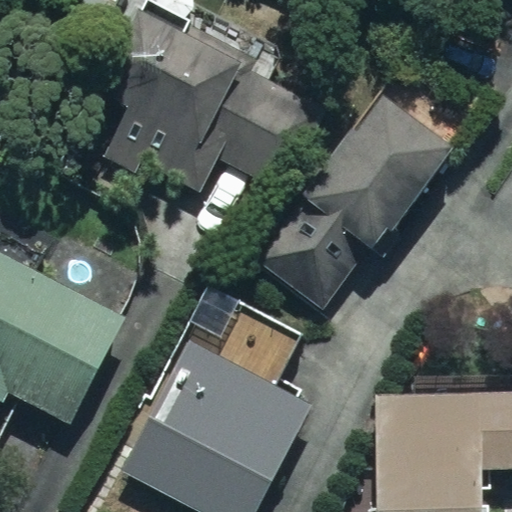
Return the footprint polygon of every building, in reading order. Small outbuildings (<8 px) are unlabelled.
[(258,64),(148,7),(78,144),(145,178),(149,171),(202,199),(223,158),(290,193),(331,114),(253,74),(258,64)] [(389,111),(382,105),(293,214),(300,220),(260,269),(322,319),(372,258),(376,262),(459,159),(444,147),(465,120),(415,79),(389,111)] [(0,411),(9,416),(16,404),(73,433),(129,324),(0,257),(0,411)] [(305,340),(215,294),(120,480),(182,511),(260,511),(314,408),(279,391),(305,340)] [(488,511),(488,481),(511,480),(511,378),(414,380),(414,395),(377,395),(378,511),(488,511)]
